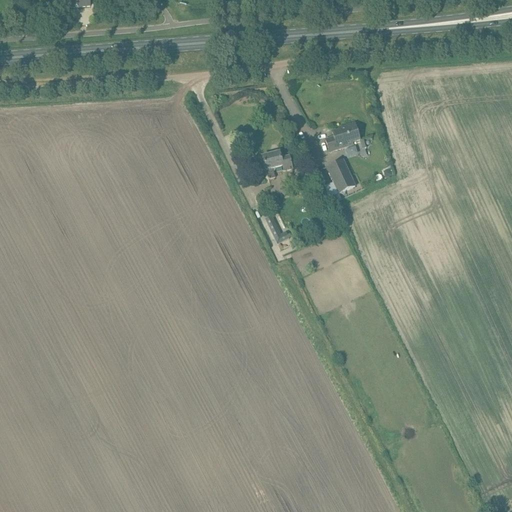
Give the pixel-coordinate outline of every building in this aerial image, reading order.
[(65,0),(67,9),(90,7),(89,0),(65,0)] [(325,141),(328,150),(329,154),(353,147),(353,145),(360,142),(355,126),(353,127),(352,125),(346,127),(346,129),(332,133),(333,138),(325,141)] [(268,180),(275,179),(273,170),(283,167),(284,173),(293,170),(290,158),(281,160),(279,153),(262,158),(265,172),(266,172),(268,180)] [(356,187),(343,161),(326,169),(339,196),(356,187)] [(299,174),(303,190),(315,187),(311,171),(299,174)] [(272,217),(265,220),(277,245),(289,239),(286,233),(281,235),(272,217)]
